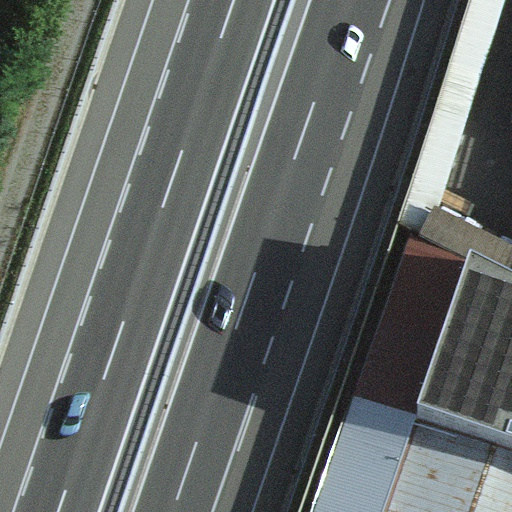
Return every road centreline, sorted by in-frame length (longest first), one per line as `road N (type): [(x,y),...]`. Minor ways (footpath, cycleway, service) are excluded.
road 1 (motorway): [(233,0),(56,511)]
road 2 (motorway): [(190,511),(358,0)]
road 3 (track): [(87,0),(0,240)]
